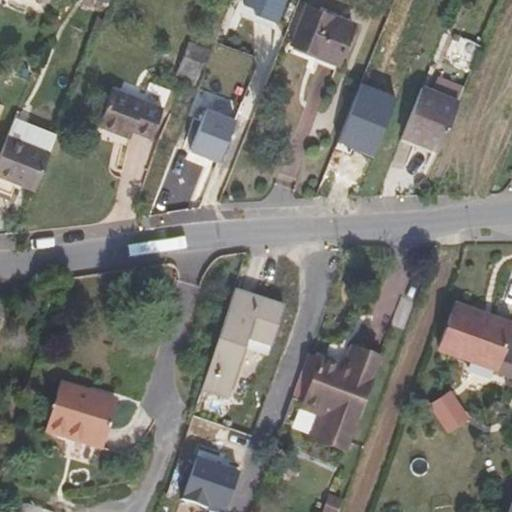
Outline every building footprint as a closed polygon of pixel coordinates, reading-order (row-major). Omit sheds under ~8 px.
[(285,0),(243,0),(243,3),(256,8),(254,11),(278,20),(285,0)] [(355,25),(305,6),(290,44),(317,55),(317,57),(339,66),(355,25)] [(188,42),(177,71),(196,78),(207,50),(188,42)] [(193,85),(196,78),(177,71),(175,77),(193,85)] [(401,137),(437,152),(463,88),(438,78),(432,91),(421,87),(401,137)] [(361,85),(338,142),(373,155),(395,98),(361,85)] [(160,108),(113,89),(99,126),(129,138),(132,133),(148,139),(160,108)] [(236,118),(207,106),(190,149),(220,160),(236,118)] [(15,119),(8,136),(48,152),(55,135),(15,119)] [(48,152),(8,136),(0,154),(0,191),(10,196),(16,184),(33,190),(48,152)] [(284,308),(234,291),(201,392),(229,400),(248,341),(271,347),(284,308)] [(17,299),(15,299),(11,298),(0,296),(0,305),(16,308),(17,299)] [(511,321),(457,302),(439,347),(496,369),(495,371),(511,377),(511,340),(506,339),(511,323),(511,321)] [(345,344),(338,363),(345,365),(352,346),(345,344)] [(381,357),(352,346),(345,365),(338,363),(322,357),(301,409),(318,416),(328,420),(320,442),(345,452),(381,357)] [(61,383),(45,431),(103,450),(117,401),(61,383)] [(450,391),(429,405),(447,432),(468,418),(450,391)] [(310,438),(320,442),(328,420),(318,416),(310,438)] [(199,454),(182,495),(223,511),(241,472),(199,454)] [(336,511),(341,499),(328,495),(322,511),(336,511)]
